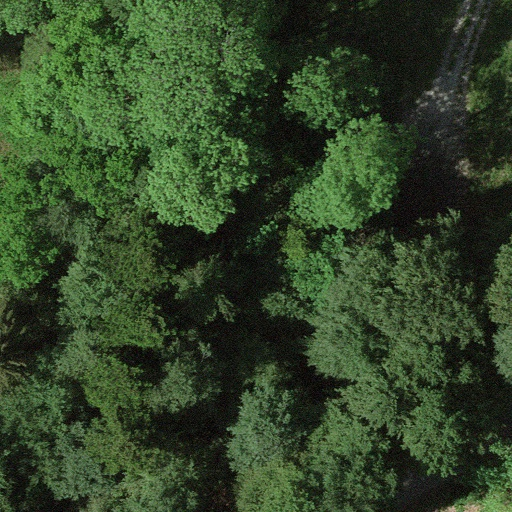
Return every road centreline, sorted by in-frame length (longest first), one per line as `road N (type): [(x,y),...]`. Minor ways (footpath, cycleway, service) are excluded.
road 1 (track): [(247,511),(232,476),(229,431),(356,281),(435,126)]
road 2 (unclassified): [(348,511),(511,413)]
